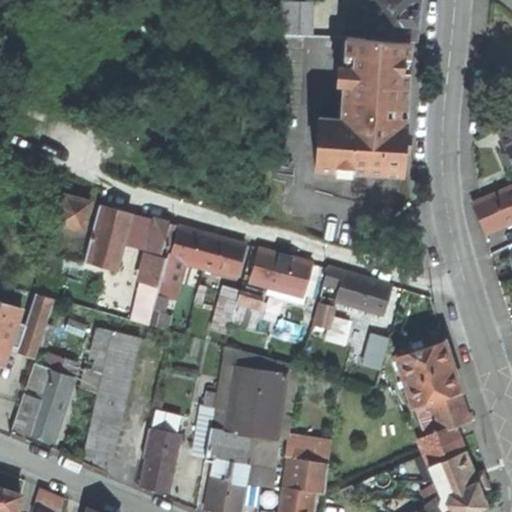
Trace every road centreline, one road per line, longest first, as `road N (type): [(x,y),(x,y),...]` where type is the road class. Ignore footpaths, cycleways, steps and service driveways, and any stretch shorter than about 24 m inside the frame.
road 1 (tertiary): [(453,0),(442,157),(450,215),(511,425)]
road 2 (residential): [(148,511),(0,448)]
